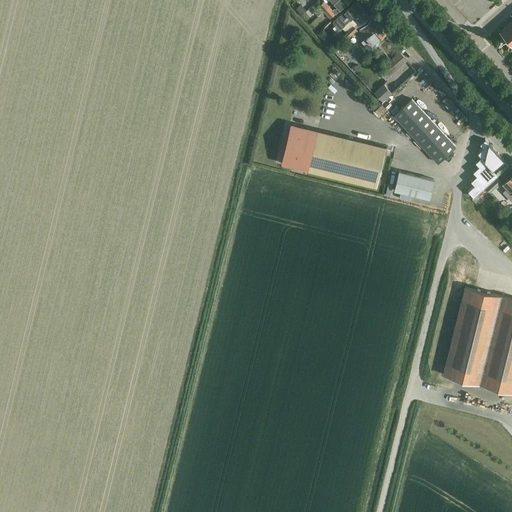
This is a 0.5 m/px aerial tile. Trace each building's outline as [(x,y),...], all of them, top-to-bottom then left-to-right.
[(323,11),(330,19),(340,9),(340,10),(350,0),(335,0),(333,2),(336,6),(332,10),(329,6),(323,11)] [(351,19),(363,8),(356,0),(345,10),(333,21),(340,29),(351,19)] [(323,11),(329,6),(324,1),(313,11),(318,16),(323,11)] [(301,5),(296,9),(301,15),(306,11),(301,5)] [(357,30),(356,28),(370,15),(363,8),(351,19),(353,22),(351,24),(351,25),(346,29),(348,31),(344,34),(348,38),(357,30)] [(366,37),(379,25),(372,18),(360,29),(366,37)] [(511,20),(510,21),(509,22),(505,26),(504,27),(499,32),(511,46),(511,20)] [(379,45),(376,42),(386,33),(379,25),(366,37),(367,37),(362,41),(361,42),(371,52),(379,45)] [(318,33),(324,40),(329,36),(323,29),(318,33)] [(361,42),(362,41),(357,36),(349,43),(354,48),(361,42)] [(385,80),(407,60),(399,51),(377,71),(385,80)] [(383,84),(373,92),(382,102),(392,93),(383,84)] [(412,99),(394,115),(437,163),(455,146),(412,99)] [(317,130),(308,170),(377,186),(386,146),(317,130)] [(475,186),(468,192),(474,198),(486,187),(498,176),(509,165),(485,140),(480,145),(484,148),(478,154),(482,158),(476,163),(479,167),(473,173),(477,176),(471,182),(475,186)] [(435,178),(399,170),(395,190),(430,198),(435,178)] [(505,195),(511,188),(511,175),(502,184),(506,189),(503,192),(505,195)] [(490,193),(502,182),(497,177),(485,188),(490,193)] [(511,392),(511,298),(464,287),(443,375),(511,392)]
